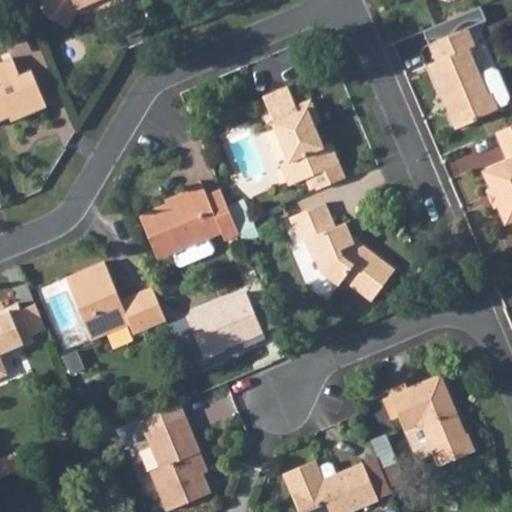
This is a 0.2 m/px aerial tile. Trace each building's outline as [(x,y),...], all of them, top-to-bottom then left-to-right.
[(63,26),(77,5),(86,2),(90,13),(121,0),(45,0),(41,8),(45,17),(63,26)] [(456,132),(477,123),(475,119),(498,111),(497,108),(506,105),(509,99),(498,73),(493,71),(479,77),(468,50),(476,47),(469,28),(428,45),(435,61),(427,65),(448,111),(456,132)] [(0,121),(0,122),(0,120),(0,117),(7,114),(11,120),(47,106),(32,70),(20,74),(13,58),(0,63),(0,121)] [(272,122),(268,124),(281,154),(286,164),(278,168),(286,186),(310,176),(316,190),(345,178),(331,146),(324,149),(314,125),(319,123),(310,102),(294,107),(286,87),(261,98),(267,109),(272,122)] [(487,170),(494,188),(488,191),(496,208),(504,209),(510,225),(511,223),(511,127),(499,133),(510,161),(487,170)] [(183,191),(187,199),(140,219),(155,258),(173,251),(178,262),(188,265),(210,257),(215,247),(210,236),(220,231),(206,199),(200,184),(183,191)] [(224,239),(240,233),(236,223),(222,191),(206,199),(220,231),(224,239)] [(304,241),(313,263),(319,260),(323,275),(341,287),(347,281),(373,298),(398,266),(368,245),(365,250),(353,240),(345,223),(332,227),(323,205),(288,219),(298,243),(304,241)] [(106,261),(66,277),(93,341),(129,326),(133,336),(152,328),(137,293),(121,299),(106,261)] [(169,321),(154,286),(137,293),(152,328),(169,321)] [(206,356),(268,332),(250,289),(189,313),(206,356)] [(0,311),(0,378),(8,375),(1,358),(35,343),(32,335),(22,311),(19,304),(0,311)] [(46,329),(35,305),(22,311),(32,335),(46,329)] [(400,380),(382,386),(412,453),(417,456),(433,449),(438,461),(471,448),(460,424),(454,426),(450,417),(455,415),(438,372),(404,387),(400,380)] [(177,402),(129,423),(135,436),(144,433),(158,466),(148,471),(164,509),(207,491),(197,469),(189,451),(196,447),(177,402)] [(129,423),(106,433),(112,446),(135,436),(129,423)] [(384,433),(370,439),(381,465),(394,460),(384,433)] [(0,477),(26,466),(16,443),(0,449),(0,477)] [(196,447),(189,451),(197,469),(205,466),(196,447)] [(394,460),(381,465),(388,483),(402,477),(394,460)] [(351,511),(379,501),(363,463),(334,475),(330,466),(327,465),(318,469),(315,461),(283,474),(298,511),(351,511)]
